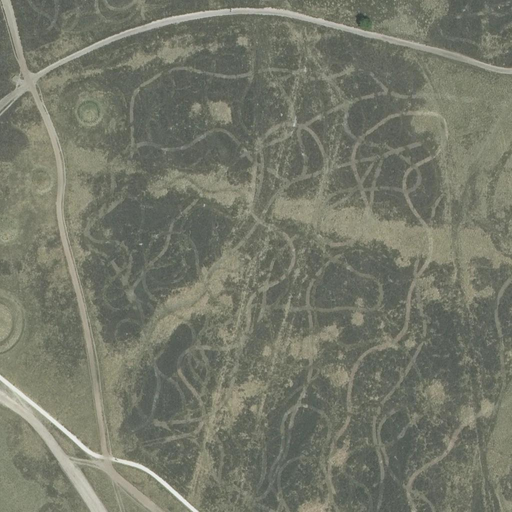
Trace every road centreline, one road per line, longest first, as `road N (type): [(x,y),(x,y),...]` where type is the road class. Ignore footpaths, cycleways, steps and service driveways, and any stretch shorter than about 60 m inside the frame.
road 1 (unknown): [(111,473),(63,239),(59,153),(5,0)]
road 2 (track): [(97,511),(43,431),(0,399)]
